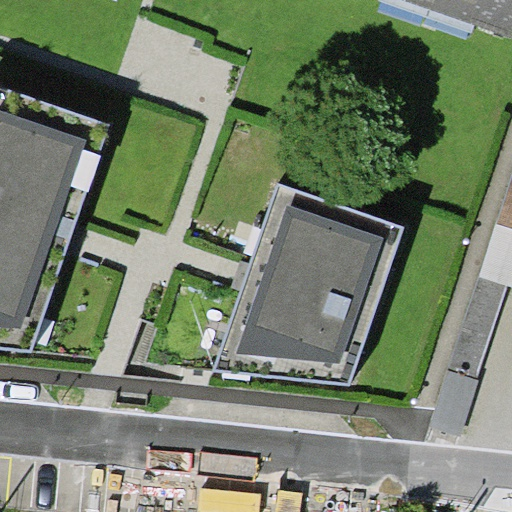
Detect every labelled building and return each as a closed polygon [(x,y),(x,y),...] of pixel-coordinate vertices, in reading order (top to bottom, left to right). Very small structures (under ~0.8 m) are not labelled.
[(511,0),(404,0),(511,37),(511,0)] [(0,88),(0,348),(41,351),(119,129),(0,88)] [(511,165),(495,219),(511,224),(511,165)] [(408,238),(292,197),(227,385),(363,386),(408,238)] [(511,224),(495,219),(477,274),(507,284),(511,284),(511,224)] [(507,284),(477,274),(446,367),(478,377),(507,284)] [(478,377),(446,367),(428,425),(460,435),(478,377)]
